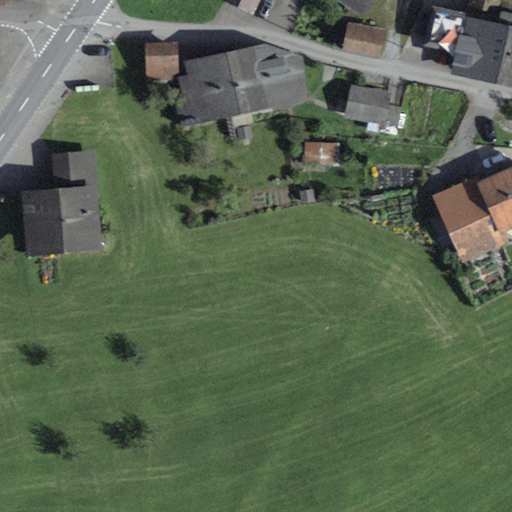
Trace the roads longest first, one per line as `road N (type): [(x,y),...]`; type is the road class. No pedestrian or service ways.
road 1 (residential): [(83,15),(110,27),(273,37),(511,92)]
road 2 (primary): [(69,35),(0,138)]
